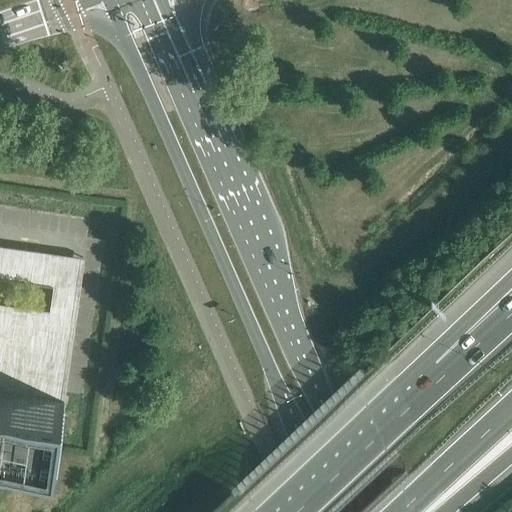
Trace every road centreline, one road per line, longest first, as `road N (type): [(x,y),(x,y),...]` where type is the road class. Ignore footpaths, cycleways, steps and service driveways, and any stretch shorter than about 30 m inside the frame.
road 1 (secondary): [(108,0),(335,511)]
road 2 (secondary): [(374,511),(160,0)]
road 3 (motorway): [(441,372),(285,511)]
road 4 (motorway): [(400,511),(511,409)]
